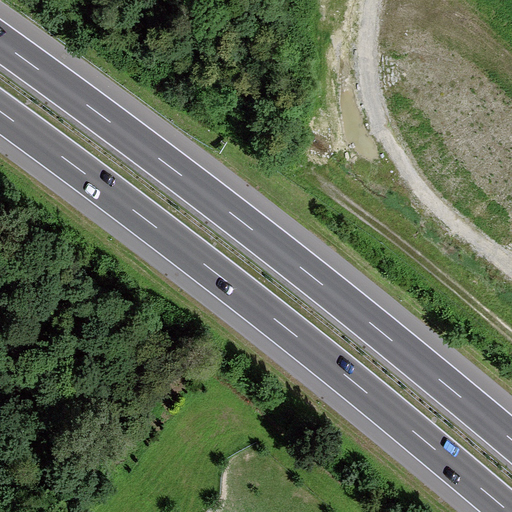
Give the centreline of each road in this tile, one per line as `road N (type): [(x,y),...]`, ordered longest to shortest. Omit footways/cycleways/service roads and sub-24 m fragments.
road 1 (motorway): [(511,442),(323,287),(0,43)]
road 2 (motorway): [(0,114),(503,511)]
road 3 (track): [(511,330),(319,176),(327,0)]
